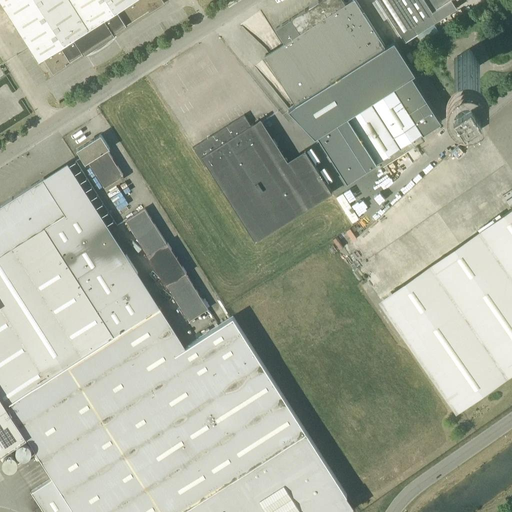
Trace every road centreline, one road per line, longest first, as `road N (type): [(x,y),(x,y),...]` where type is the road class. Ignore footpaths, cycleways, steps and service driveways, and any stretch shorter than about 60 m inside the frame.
road 1 (unclassified): [(0,158),(248,0)]
road 2 (unclassified): [(396,511),(435,473),(511,419)]
